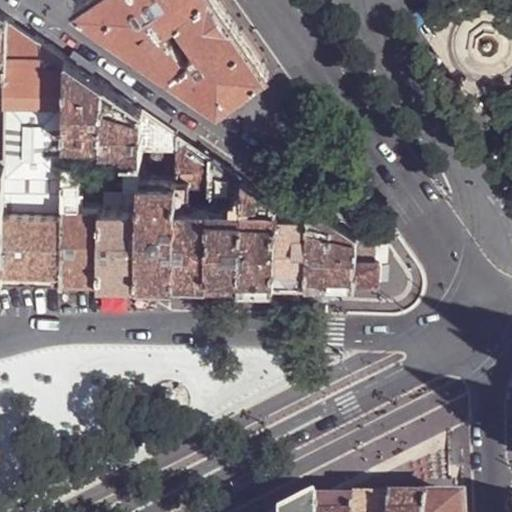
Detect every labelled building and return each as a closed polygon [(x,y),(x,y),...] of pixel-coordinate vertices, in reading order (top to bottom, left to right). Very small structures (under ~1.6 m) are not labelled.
[(242,87),(271,67),(223,0),(78,0),(77,1),(223,101),(242,87)] [(0,72),(6,72),(8,14),(0,8),(0,72)] [(41,36),(8,14),(6,72),(6,84),(5,96),(67,96),(69,55),(41,36)] [(84,66),(69,55),(67,96),(66,135),(103,137),(105,81),(84,66)] [(141,152),(142,146),(143,106),(123,93),(105,81),(103,137),(104,139),(121,140),(121,152),(141,152)] [(67,96),(5,96),(5,158),(4,205),(65,207),(66,154),(66,135),(67,96)] [(162,119),(143,106),(142,146),(179,147),(180,131),(162,119)] [(177,204),(187,203),(188,183),(211,183),(212,153),(196,142),(193,140),(180,131),(179,147),(178,177),(177,204)] [(66,135),(66,154),(81,155),(91,155),(91,145),(103,145),(104,139),(103,137),(66,135)] [(179,147),(142,146),(141,152),(141,163),(141,175),(178,177),(179,147)] [(121,152),(103,151),(103,200),(123,201),(123,163),(141,163),(141,152),(121,152)] [(230,165),(212,153),(211,183),(211,190),(234,191),(243,192),(245,175),(230,165)] [(91,274),(101,275),(103,200),(81,199),(81,155),(66,154),(65,207),(63,274),(91,274)] [(120,275),(139,276),(141,175),(141,163),(123,163),(123,201),(103,200),(101,275),(120,275)] [(154,276),(174,277),(177,204),(178,177),(141,175),(139,276),(154,276)] [(260,280),(273,280),(277,198),(264,189),(245,175),(243,192),(240,279),(260,280)] [(296,196),(278,185),(277,198),(273,280),(290,280),(306,281),(309,203),(296,196)] [(220,278),(240,279),(243,192),(234,191),(234,205),(210,204),(207,278),(220,278)] [(207,278),(210,204),(187,203),(177,204),(174,277),(187,277),(207,278)] [(327,281),(354,282),(357,232),(336,219),(309,203),(306,281),(327,281)] [(65,207),(4,205),(2,272),(21,272),(63,274),(65,207)] [(357,232),(354,282),(369,283),(379,283),(380,259),(381,245),(376,244),(357,232)] [(315,511),(315,501),(294,511),(315,511)] [(315,501),(315,511),(353,511),(354,501),(316,501),(315,501)] [(389,511),(390,501),(354,501),(353,511),(389,511)] [(411,501),(390,501),(389,511),(425,511),(427,501),(411,501)] [(462,501),(427,501),(425,511),(465,511),(465,501),(462,501)]
